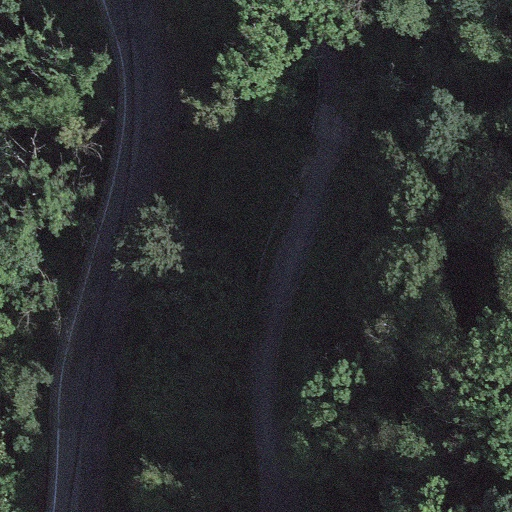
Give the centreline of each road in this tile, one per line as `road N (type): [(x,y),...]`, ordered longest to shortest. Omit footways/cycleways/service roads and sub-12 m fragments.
road 1 (unclassified): [(278,511),(261,404),(266,326),(333,110),(330,69),(297,0)]
road 2 (tertiary): [(74,511),(89,364),(147,128),(127,0)]
